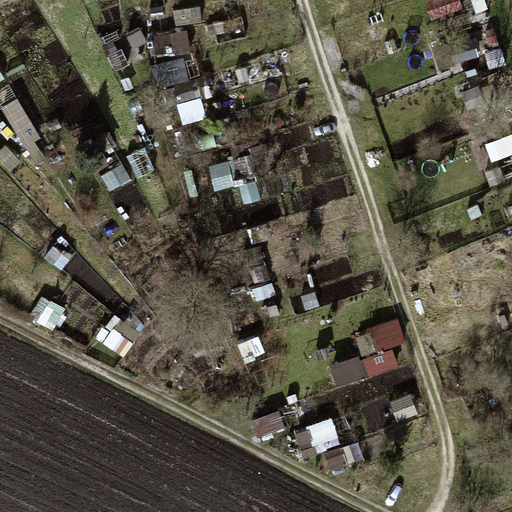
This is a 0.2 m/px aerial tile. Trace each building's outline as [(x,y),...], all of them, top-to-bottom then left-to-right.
[(157,55),(194,53),(192,30),(155,32),(157,55)] [(213,97),(211,77),(192,79),(191,60),(164,62),(167,101),(213,97)] [(21,97),(5,107),(28,145),(44,135),(21,97)] [(0,156),(13,170),(24,160),(9,144),(0,152),(0,156)] [(257,154),(239,158),(243,174),(260,171),(257,154)] [(214,164),(217,188),(237,185),(234,161),(214,164)] [(25,184),(10,194),(29,222),(43,212),(25,184)] [(126,354),(142,329),(120,316),(105,341),(126,354)] [(376,323),(381,350),(408,344),(403,318),(376,323)] [(334,366),(340,385),(402,366),(396,346),(334,366)] [(299,431),(307,455),(331,447),(323,424),(299,431)]
